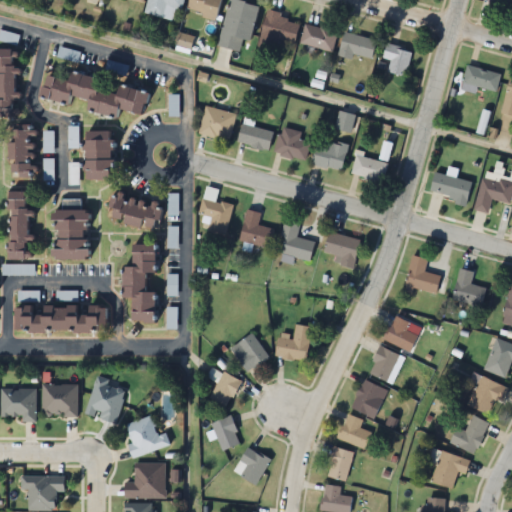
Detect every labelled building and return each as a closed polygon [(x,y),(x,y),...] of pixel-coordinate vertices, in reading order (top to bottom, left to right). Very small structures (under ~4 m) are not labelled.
[(147,0),(184,0),(179,22),(144,14),(147,0)] [(216,20),(220,0),(189,0),(186,13),(216,20)] [(258,6),(233,0),(229,0),(218,47),(246,54),(258,6)] [(511,0),(489,0),(488,4),(511,11),(511,0)] [(295,45),(301,20),(266,12),(257,48),(269,50),(272,39),(295,45)] [(331,53),(337,32),(305,23),(299,44),(331,53)] [(386,71),(404,78),(413,53),(387,43),(381,59),(390,62),(386,71)] [(0,50),(0,117),(16,117),(15,50),(0,50)] [(497,93),(501,74),(467,65),(462,84),(497,93)] [(147,93),(117,85),(115,94),(99,90),(101,80),(70,73),(68,81),(44,76),(39,99),(70,106),(72,98),(88,101),(85,112),(116,119),(118,110),(141,116),(147,93)] [(511,78),(510,78),(502,114),(511,116),(511,78)] [(198,134),(229,141),(236,114),(205,107),(198,134)] [(268,151),(273,132),(241,124),(236,144),(268,151)] [(10,178),(35,177),(34,126),(8,127),(10,178)] [(301,132),(280,128),(275,155),(306,161),(310,142),(299,140),(301,132)] [(109,180),(109,132),(83,132),(83,180),(109,180)] [(53,133),(45,133),(45,151),(53,151),(53,133)] [(342,172),(347,146),(317,139),(311,165),(342,172)] [(382,183),(388,164),(355,155),(350,174),(382,183)] [(44,180),(53,180),(53,160),(44,160),(44,180)] [(429,194),(466,204),(472,183),(435,173),(429,194)] [(488,214),(492,200),(510,204),(511,195),(511,183),(483,176),(474,210),(488,214)] [(27,259),(28,214),(25,214),(25,192),(7,192),(7,259),(27,259)] [(161,204),(113,193),(107,220),(155,231),(161,204)] [(178,195),(169,195),(168,215),(178,215),(178,195)] [(206,232),(224,236),(232,206),(202,198),(197,215),(210,219),(206,232)] [(86,259),(85,205),(63,206),(63,210),(51,211),(52,260),(86,259)] [(257,225),(260,214),(247,210),(238,241),(268,249),(274,230),(257,225)] [(309,261),(314,242),(296,238),(299,224),(285,221),(278,253),(309,261)] [(168,248),(177,248),(177,228),(168,228),(168,248)] [(323,252),(336,256),(334,263),(352,269),(360,241),(329,231),(323,252)] [(130,324),(153,324),(153,293),(143,293),(143,273),(153,273),(153,245),(131,245),(131,267),(121,267),(121,298),(130,298),(130,324)] [(404,286),(436,294),(440,276),(424,272),(427,259),(412,255),(404,286)] [(481,307),(485,288),(470,284),(473,272),(459,269),(451,300),(481,307)] [(511,285),(510,285),(502,317),(511,319),(511,285)] [(14,306),(14,333),(106,333),(106,306),(85,306),(85,314),(77,314),(77,306),(14,306)] [(409,323),(395,316),(383,339),(409,352),(417,336),(406,331),(409,323)] [(293,336),(279,334),(275,358),(306,362),(311,328),(294,325),(293,336)] [(230,349),(247,374),(269,359),(252,334),(230,349)] [(511,361),(511,344),(494,339),(484,372),(505,378),(510,361),(511,361)] [(391,385),(404,358),(380,347),(367,373),(391,385)] [(108,387),(110,380),(96,377),(85,416),(115,424),(124,392),(108,387)] [(502,403),(508,388),(479,377),(468,406),(488,414),(494,400),(502,403)] [(388,392),(364,380),(350,408),(373,420),(388,392)] [(77,418),(77,385),(41,385),(41,418),(77,418)] [(35,422),(35,390),(0,390),(0,419),(22,419),(22,422),(35,422)] [(360,428),(363,421),(347,415),(337,439),(364,450),(371,433),(360,428)] [(241,443),(229,416),(210,425),(222,452),(241,443)] [(475,455),(488,423),(472,416),(465,432),(456,427),(449,444),(475,455)] [(124,425),(134,457),(169,446),(165,432),(157,435),(151,417),(124,425)] [(233,472),(254,486),(270,462),(249,447),(233,472)] [(348,481),(351,451),(331,449),(327,479),(348,481)] [(464,476),(469,460),(439,452),(430,483),(452,489),(457,474),(464,476)] [(164,499),(164,463),(134,463),(134,483),(124,483),(124,499),(164,499)] [(27,511),(54,511),(55,491),(63,492),(64,476),(21,476),(21,491),(27,491),(27,511)] [(348,511),(352,498),(339,495),(341,488),(326,484),(319,509),(331,511),(348,511)] [(444,511),(445,499),(425,498),(424,511),(444,511)] [(158,511),(152,511),(152,504),(125,503),(125,511),(158,511)]
